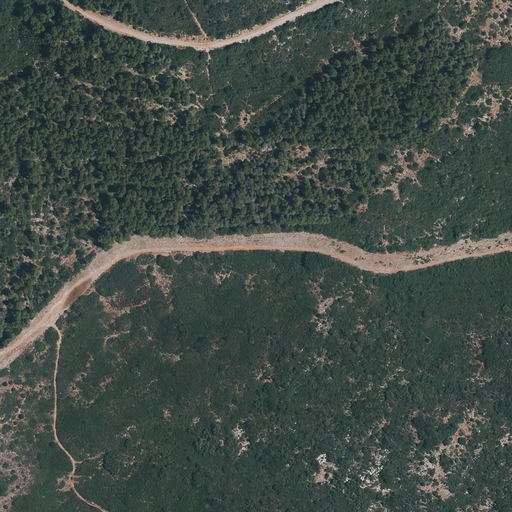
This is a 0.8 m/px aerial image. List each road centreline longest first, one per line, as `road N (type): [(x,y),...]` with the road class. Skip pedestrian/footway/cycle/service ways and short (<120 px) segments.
road 1 (track): [(0,353),(134,253),(302,251),(393,272),(511,249)]
road 2 (track): [(328,0),(211,45),(146,38),(64,0)]
